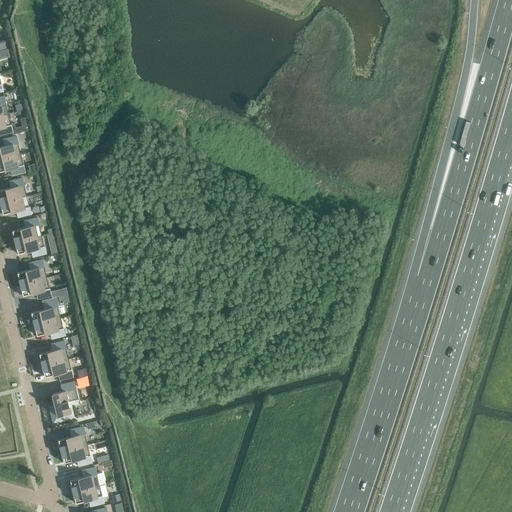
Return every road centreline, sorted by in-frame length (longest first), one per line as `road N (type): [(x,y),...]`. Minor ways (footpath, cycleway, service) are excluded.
road 1 (motorway): [(397,511),(511,120)]
road 2 (motorway): [(509,0),(424,278)]
road 3 (motorway): [(474,0),(466,71),(425,227),(424,278)]
road 4 (motorway): [(424,278),(350,511)]
road 5 (residential): [(0,275),(54,499)]
